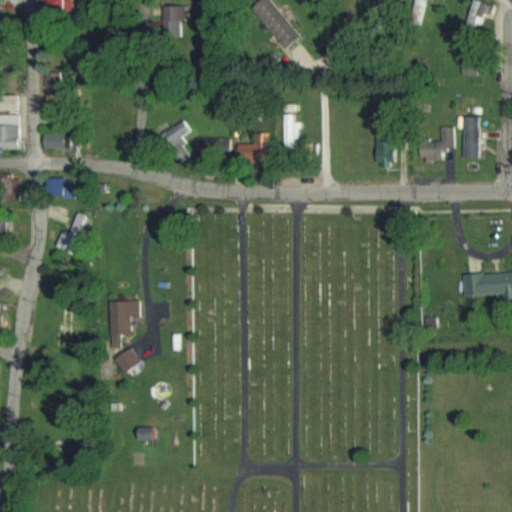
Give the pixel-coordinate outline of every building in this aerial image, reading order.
[(305,37),(277,0),(264,0),(257,6),(289,49),(305,37)] [(187,4),(165,4),(165,35),(187,35),(187,4)] [(465,74),(480,74),(480,48),(465,48),(465,74)] [(0,147),(23,147),(22,95),(1,95),(1,113),(0,113),(0,147)] [(466,159),(486,159),(486,115),(466,115),(466,159)] [(177,144),(194,127),(184,118),(168,135),(177,144)] [(63,146),(63,132),(46,132),(46,146),(63,146)] [(379,164),(406,164),(406,132),(379,132),(379,164)] [(232,158),(232,136),(198,136),(198,158),(232,158)] [(274,143),(239,143),(239,162),(274,162),(274,143)] [(74,252),(90,220),(79,215),(70,232),(66,230),(59,244),(74,252)] [(511,271),(469,273),(469,295),(508,294),(508,299),(511,298),(511,271)] [(71,300),(60,300),(60,346),(71,346),(71,300)] [(143,315),(143,300),(115,300),(115,346),(124,346),(124,333),(134,333),(134,315),(143,315)] [(145,361),(134,347),(120,358),(131,372),(145,361)]
